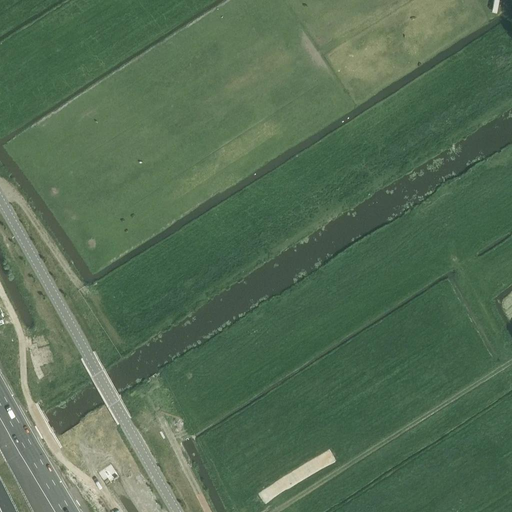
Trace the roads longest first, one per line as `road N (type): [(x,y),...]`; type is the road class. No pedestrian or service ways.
road 1 (tertiary): [(0,199),(124,420)]
road 2 (motorway): [(66,511),(0,397)]
